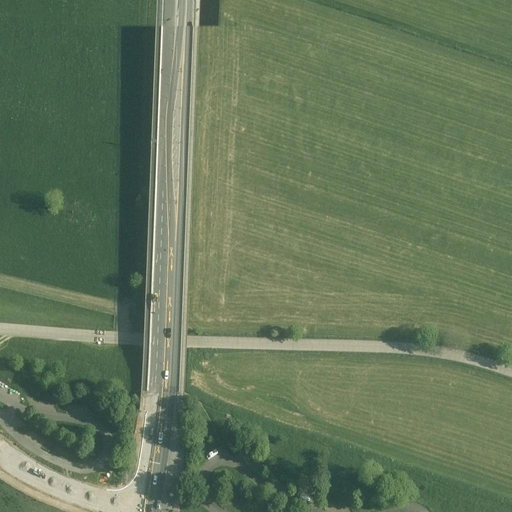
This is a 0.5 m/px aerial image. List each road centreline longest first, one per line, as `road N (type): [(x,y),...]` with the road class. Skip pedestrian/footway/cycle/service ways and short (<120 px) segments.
road 1 (track): [(0,329),(398,345),(511,369)]
road 2 (primary): [(148,511),(177,0)]
road 3 (secondary): [(126,511),(73,494),(0,453)]
